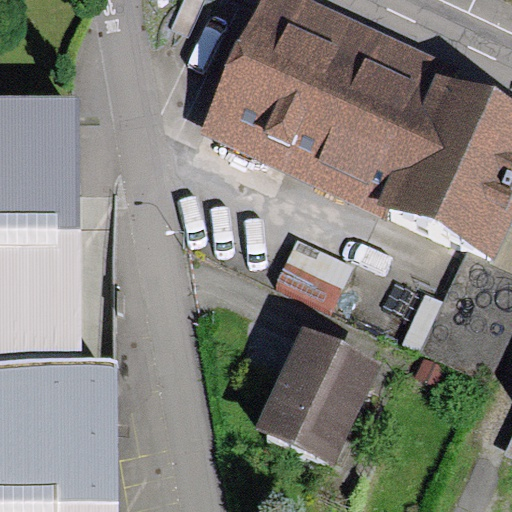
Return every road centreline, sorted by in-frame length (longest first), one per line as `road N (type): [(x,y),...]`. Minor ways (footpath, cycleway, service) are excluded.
road 1 (residential): [(108,0),(196,511)]
road 2 (unclassified): [(511,79),(333,0)]
